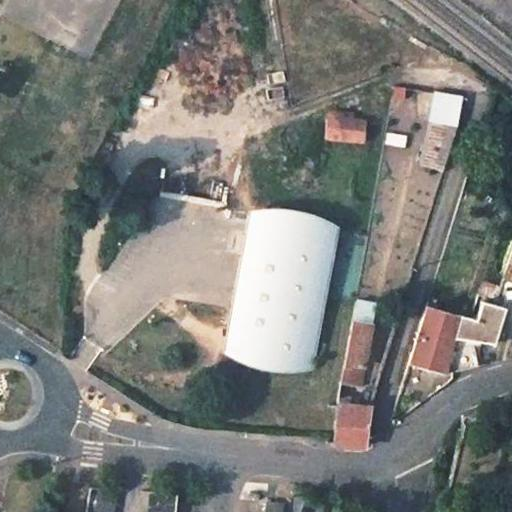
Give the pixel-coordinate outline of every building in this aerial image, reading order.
[(440,179),(459,97),(429,90),(410,172),(440,179)] [(325,117),(323,137),(362,139),(363,121),(325,117)] [(335,228),(255,214),(235,326),(239,332),(238,339),(229,353),(310,367),(335,228)] [(435,304),(427,301),(407,364),(444,374),(452,371),(477,365),(474,340),(493,342),(503,309),(481,302),(475,320),(434,309),(435,304)] [(376,304),(355,303),(351,328),(371,330),(376,304)] [(371,330),(351,328),(341,384),(360,386),(371,330)] [(351,398),(339,396),(331,444),(347,446),(364,447),(370,407),(350,405),(351,398)] [(110,511),(114,490),(88,487),(83,511),(110,511)] [(173,511),(176,496),(147,493),(145,511),(173,511)] [(280,511),(281,504),(266,503),(265,511),(280,511)]
